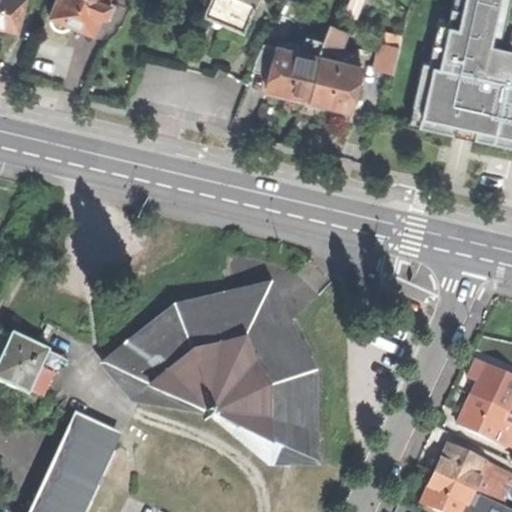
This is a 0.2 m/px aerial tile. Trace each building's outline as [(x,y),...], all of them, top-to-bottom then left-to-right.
[(0,0),(0,26),(16,31),(23,0),(0,0)] [(105,17),(110,5),(105,3),(105,0),(57,0),(51,16),(50,22),(52,27),(56,30),(61,31),(67,30),(71,25),(81,28),(93,33),(100,15),(105,17)] [(203,17),(222,25),(231,29),(244,34),(257,0),(210,0),(207,7),(203,17)] [(432,57),(417,123),(511,144),(511,44),(510,44),(511,32),(511,0),(461,0),(458,15),(447,13),(437,58),(432,57)] [(302,53),(319,58),(323,42),(306,38),(302,53)] [(319,58),(302,53),(276,47),(276,49),(260,45),(253,73),(269,77),(266,91),(284,96),(308,102),(319,58)] [(394,69),(398,49),(383,45),(377,70),(393,74),(394,69)] [(319,58),(308,102),(328,107),(349,112),(360,68),(319,58)] [(174,308),(105,362),(132,400),(212,415),(270,463),(313,463),(313,431),(313,374),(268,285),(174,308)] [(30,390),(43,395),(53,373),(41,368),(49,350),(37,345),(3,330),(0,335),(0,380),(29,393),(30,390)] [(511,378),(484,365),(482,369),(476,367),(473,374),(478,377),(470,395),(506,411),(511,399),(511,378)] [(511,448),(511,428),(501,423),(506,411),(470,395),(466,402),(456,424),(499,444),(499,442),(511,448)] [(75,415),(31,511),(80,511),(116,434),(75,415)] [(459,511),(469,491),(499,504),(511,477),(487,467),(489,463),(447,443),(429,482),(419,503),(439,511),(459,511)] [(501,511),(511,511),(511,498),(509,497),(501,511)]
